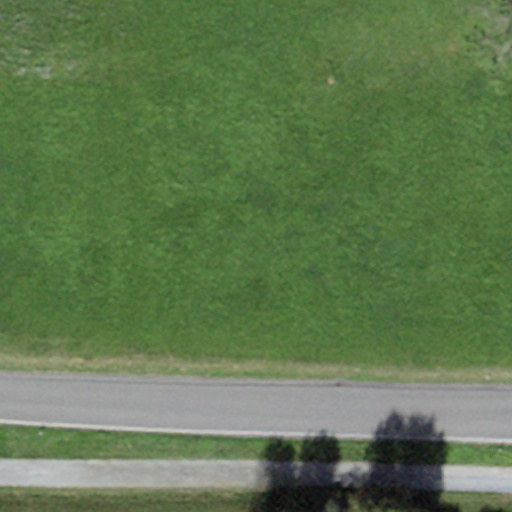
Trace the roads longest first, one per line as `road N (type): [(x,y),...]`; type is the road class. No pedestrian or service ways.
road 1 (residential): [(511,415),(239,412),(0,397)]
road 2 (track): [(511,481),(0,472)]
